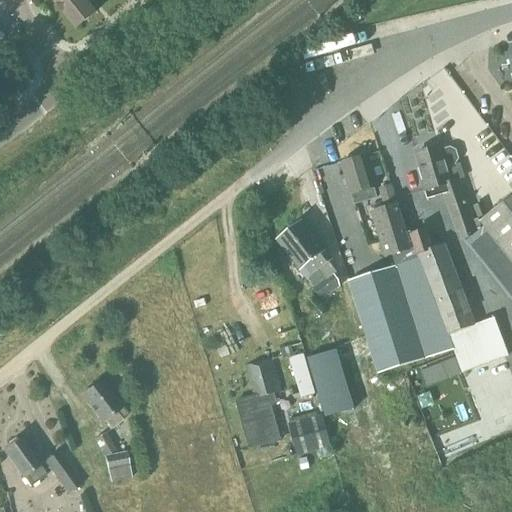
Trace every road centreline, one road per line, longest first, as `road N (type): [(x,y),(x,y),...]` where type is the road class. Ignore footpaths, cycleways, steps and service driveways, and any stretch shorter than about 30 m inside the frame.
road 1 (residential): [(0,379),(415,55),(459,31),(511,17)]
road 2 (residential): [(68,77),(166,0)]
